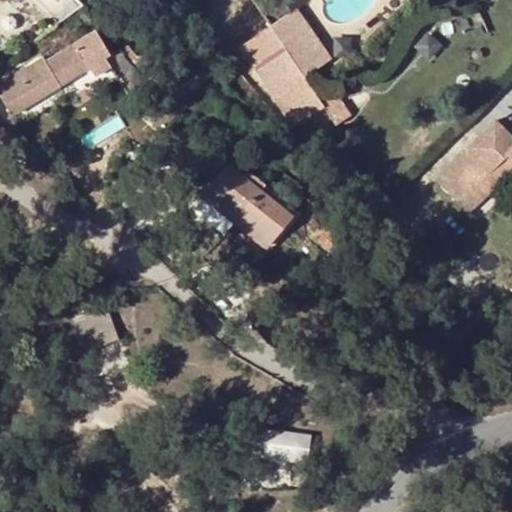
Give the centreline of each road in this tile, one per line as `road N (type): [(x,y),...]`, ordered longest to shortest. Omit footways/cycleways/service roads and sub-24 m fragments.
road 1 (residential): [(480,437),(334,384),(219,327),(179,278),(138,247),(54,215),(0,158)]
road 2 (tertiary): [(373,511),(480,437)]
